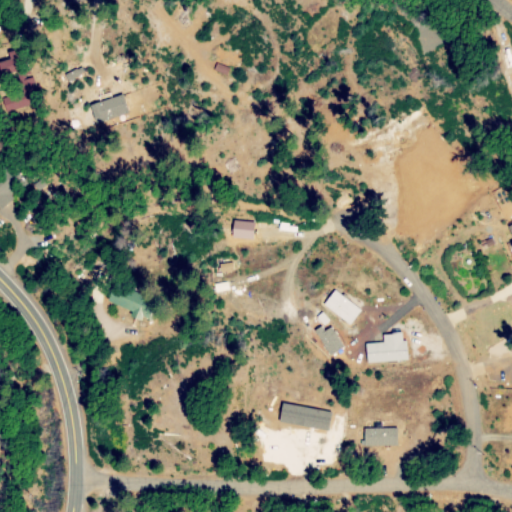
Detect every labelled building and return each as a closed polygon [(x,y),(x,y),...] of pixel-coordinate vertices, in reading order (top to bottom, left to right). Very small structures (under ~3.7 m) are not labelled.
[(10,116),(0,86),(0,50),(14,46),(36,107),(10,116)] [(88,105),(94,123),(126,112),(120,94),(88,105)] [(11,196),(13,199),(3,207),(0,203),(0,183),(9,176),(19,189),(11,196)] [(253,221),(231,221),(231,238),(252,239),(253,221)] [(155,301),(148,321),(108,308),(115,288),(155,301)] [(359,310),(334,289),(322,304),(348,325),(359,310)] [(332,326),(322,330),(321,326),(315,329),(325,355),(341,349),(332,326)] [(381,333),(381,342),(364,343),(365,362),(406,360),(405,340),(401,340),(400,333),(381,333)] [(395,427),(362,428),(362,446),(396,445),(395,427)]
